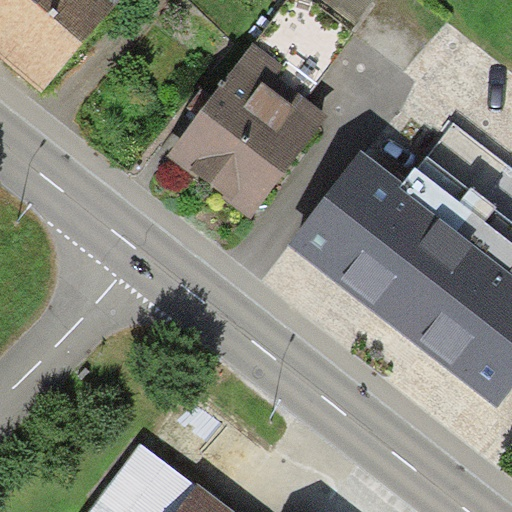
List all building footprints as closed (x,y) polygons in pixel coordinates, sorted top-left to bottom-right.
[(0,0),(0,61),(43,98),(126,0),(0,0)] [(310,0),(287,0),(253,46),(283,68),(276,79),(305,100),(354,34),(310,0)] [(310,0),(354,34),(381,0),(310,0)] [(283,68),(253,46),(212,101),(169,159),(254,222),(331,119),(305,100),(276,79),(283,68)] [(390,329),(460,239),(401,194),(405,189),(362,156),(288,250),(345,294),(390,329)] [(511,279),(460,239),(390,329),(438,366),(498,412),(511,394),(511,279)] [(182,511),(201,489),(141,446),(92,511),(182,511)] [(230,511),(201,489),(182,511),(230,511)]
